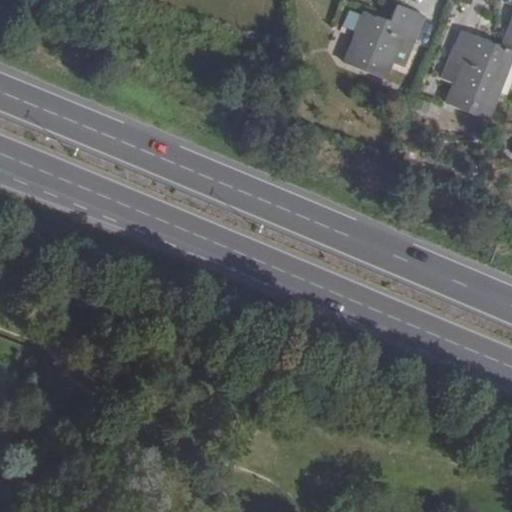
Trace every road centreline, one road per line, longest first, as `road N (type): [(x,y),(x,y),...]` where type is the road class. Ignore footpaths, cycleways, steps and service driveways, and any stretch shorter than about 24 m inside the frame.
road 1 (trunk): [(511,307),(0,94)]
road 2 (trunk): [(0,156),(511,368)]
